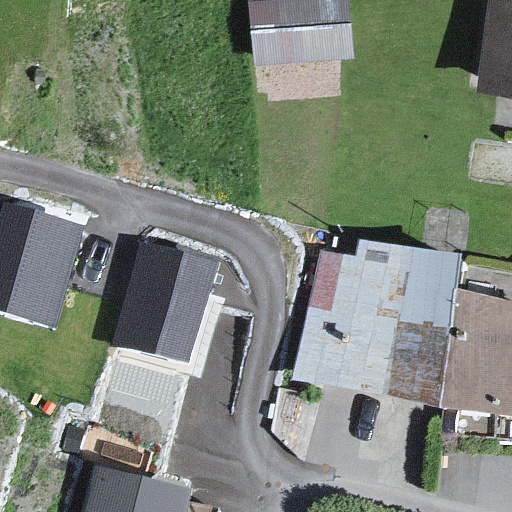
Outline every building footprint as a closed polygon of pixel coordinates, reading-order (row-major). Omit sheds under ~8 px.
[(344,0),(243,0),(248,57),(348,48),(344,0)] [(511,0),(480,0),(471,80),(511,85),(511,0)] [(0,309),(59,328),(93,222),(11,196),(0,232),(0,309)] [(115,343),(200,367),(231,260),(146,235),(115,343)] [(317,248),(288,376),(511,413),(511,298),(458,286),(461,251),(357,238),(354,251),(317,248)] [(87,511),(218,511),(220,507),(97,475),(87,511)]
